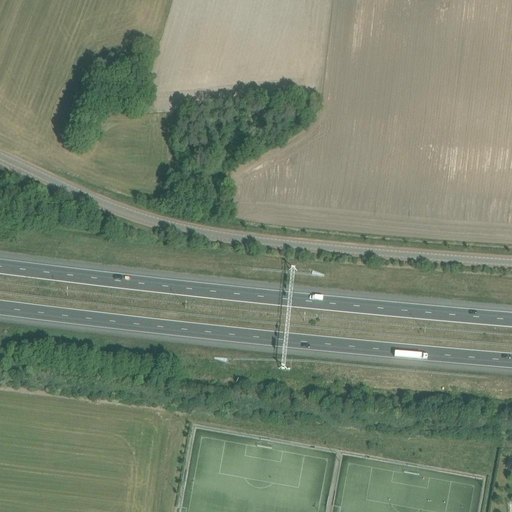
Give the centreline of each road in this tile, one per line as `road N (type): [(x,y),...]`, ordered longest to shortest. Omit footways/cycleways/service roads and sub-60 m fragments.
road 1 (secondary): [(511,263),(209,235),(92,201),(0,157)]
road 2 (motorway): [(0,308),(511,363)]
road 3 (motorway): [(511,315),(0,263)]
